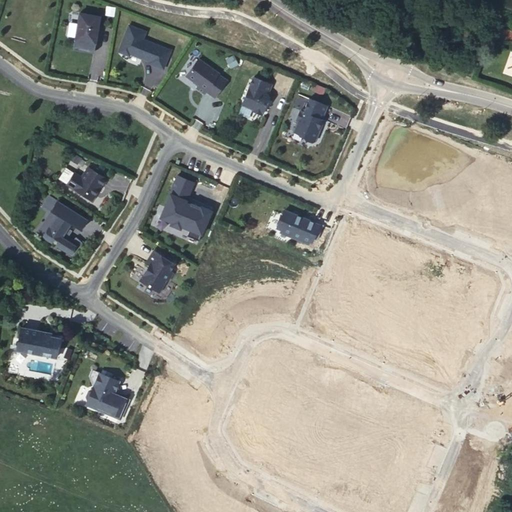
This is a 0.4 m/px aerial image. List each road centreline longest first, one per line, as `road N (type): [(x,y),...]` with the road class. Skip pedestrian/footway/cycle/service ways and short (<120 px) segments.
road 1 (residential): [(391,72),(329,197),(314,200),(169,133)]
road 2 (residential): [(0,236),(50,281),(85,289),(149,182)]
road 3 (residential): [(169,133),(110,103),(38,91),(0,63)]
road 4 (secondary): [(391,72),(270,0)]
road 5 (secondary): [(511,109),(391,72)]
